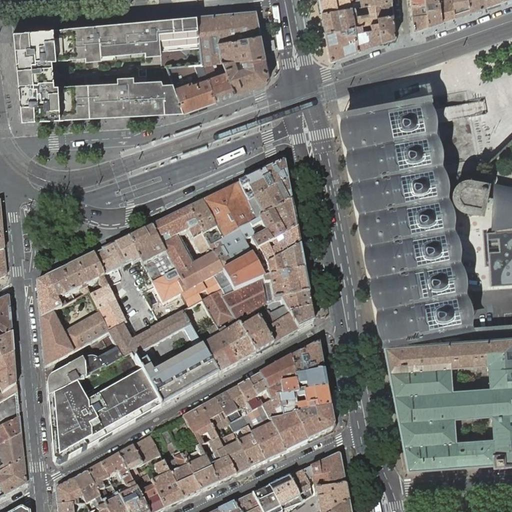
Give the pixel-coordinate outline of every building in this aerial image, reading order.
[(367,7),(374,5),(373,0),(320,0),(319,0),(321,14),(351,9),(367,7)] [(438,0),(424,0),(425,5),(427,15),(428,28),(442,23),(438,0)] [(438,0),(442,23),(455,19),(452,0),(438,0)] [(452,0),(455,19),(470,14),(467,0),(452,0)] [(467,0),(470,14),(486,8),(484,0),(467,0)] [(484,0),(486,8),(505,1),(505,0),(484,0)] [(377,19),(393,16),(391,2),(374,5),(377,19)] [(366,27),(378,25),(377,19),(374,5),(367,7),(351,9),(321,14),(325,34),(354,29),(366,27)] [(425,5),(411,7),(412,16),(413,31),(413,32),(414,32),(414,33),(415,32),(428,28),(427,15),(425,5)] [(256,12),(197,17),(200,50),(202,65),(221,64),(218,45),(261,37),(256,12)] [(378,25),(382,44),(394,40),(395,38),(393,16),(377,19),(378,25)] [(197,17),(182,19),(115,25),(65,29),(15,34),(14,34),(14,35),(13,35),(13,36),(15,53),(18,85),(22,123),(61,121),(183,114),(175,90),(173,85),(162,85),(161,82),(132,83),(133,85),(118,85),(118,84),(54,87),(55,94),(49,94),(46,63),(86,59),(86,55),(100,54),(100,57),(146,53),(145,50),(160,49),(161,53),(200,50),(197,17)] [(370,48),(382,44),(378,25),(366,27),(370,48)] [(358,52),(370,48),(366,27),(354,29),(358,52)] [(331,62),(358,52),(354,29),(325,34),(330,61),(330,62),(331,62)] [(265,60),(261,37),(218,45),(221,64),(223,63),(265,60)] [(269,81),(265,60),(223,63),(227,74),(235,96),(266,85),(269,81)] [(221,64),(202,65),(208,81),(216,103),(235,96),(227,74),(223,63),(221,64)] [(208,81),(202,65),(167,69),(173,85),(175,90),(183,114),(200,109),(216,103),(208,81)] [(382,144),(376,110),(346,116),(340,117),(382,341),(383,346),(477,329),(476,328),(453,204),(452,196),(446,164),(436,114),(434,100),(392,108),(398,141),(382,144)] [(511,119),(511,120),(497,115),(495,117),(497,134),(490,140),(486,136),(476,138),(477,139),(475,145),(477,161),(484,163),(511,138),(511,105),(509,104),(511,119)] [(398,141),(392,108),(376,110),(382,144),(398,141)] [(249,227),(291,204),(284,165),(282,165),(202,203),(216,230),(219,234),(223,242),(249,227)] [(457,186),(455,189),(453,191),(453,192),(452,194),(452,196),(452,199),(453,202),(454,205),(456,207),(458,209),(460,211),(464,212),(482,216),(488,185),(468,181),(465,182),(463,182),(460,183),(458,185),(457,186)] [(511,187),(496,183),(494,228),(511,226),(511,187)] [(202,203),(188,211),(202,235),(210,249),(220,243),(223,242),(219,234),(209,240),(206,235),(216,230),(202,203)] [(256,253),(296,231),(291,204),(249,227),(251,230),(260,226),(265,235),(251,243),(256,253)] [(189,309),(202,302),(222,291),(218,284),(227,279),(223,273),(214,256),(193,267),(176,238),(185,234),(189,232),(193,239),(202,235),(188,211),(152,228),(167,254),(176,271),(153,284),(163,305),(181,295),(189,309)] [(511,285),(511,226),(494,228),(494,233),(487,233),(491,287),(511,285)] [(152,228),(129,239),(140,261),(143,266),(153,284),(176,271),(167,254),(152,228)] [(304,271),(296,231),(256,253),(257,254),(233,267),(223,273),(227,279),(218,284),(222,291),(202,302),(216,326),(217,328),(229,322),(233,329),(227,332),(226,329),(220,332),(238,366),(256,356),(242,330),(238,324),(238,325),(222,298),(264,280),(304,271)] [(129,239),(94,256),(104,277),(113,272),(114,273),(131,264),(132,264),(132,265),(133,265),(140,261),(129,239)] [(220,243),(210,249),(214,256),(223,273),(233,267),(220,243)] [(76,265),(87,287),(98,282),(102,290),(108,287),(104,277),(94,256),(76,265)] [(76,265),(62,272),(73,295),(81,290),(84,296),(89,293),(87,287),(76,265)] [(309,296),(304,271),(264,280),(222,298),(238,325),(238,324),(242,322),(250,317),(255,315),(264,309),(274,302),(309,296)] [(59,303),(62,309),(67,306),(64,300),(63,299),(73,295),(62,272),(47,279),(57,300),(59,303)] [(36,285),(39,320),(53,313),(62,309),(59,303),(57,300),(47,279),(37,284),(36,285)] [(102,290),(90,296),(108,334),(123,326),(127,324),(115,301),(115,302),(110,292),(113,291),(111,286),(109,288),(108,287),(102,290)] [(312,310),(309,296),(274,302),(264,309),(277,324),(290,317),(312,310)] [(0,340),(12,334),(8,298),(7,298),(0,301),(0,340)] [(261,324),(273,346),(299,332),(290,317),(277,324),(264,309),(255,315),(261,324)] [(314,322),(312,310),(290,317),(299,332),(314,323),(314,322)] [(123,326),(108,334),(117,349),(123,360),(132,355),(134,359),(134,358),(191,327),(183,312),(151,330),(152,331),(132,342),(124,327),(123,326)] [(39,320),(44,368),(74,353),(84,347),(108,334),(98,314),(63,333),(53,313),(39,320)] [(242,322),(238,324),(242,330),(256,356),(273,346),(261,324),(255,315),(250,317),(254,323),(246,328),(242,322)] [(219,376),(238,366),(220,332),(217,328),(216,326),(208,330),(213,341),(203,347),(219,376)] [(0,361),(14,354),(12,334),(0,340),(0,361)] [(511,338),(384,348),(407,472),(494,466),(494,467),(511,465),(511,338)] [(317,344),(291,359),(294,378),(324,372),(318,345),(317,344)] [(139,366),(162,408),(219,376),(203,347),(153,374),(146,362),(139,366)] [(123,360),(117,349),(91,363),(92,365),(98,362),(103,363),(107,369),(123,360)] [(0,403),(17,393),(17,385),(14,354),(0,361),(0,403)] [(291,359),(259,377),(268,393),(266,394),(271,403),(279,399),(282,398),(279,386),(296,383),(294,378),(291,359)] [(78,369),(84,381),(91,378),(90,377),(99,372),(105,369),(105,370),(107,369),(103,363),(98,362),(92,365),(91,363),(78,369)] [(78,369),(46,386),(47,400),(80,385),(85,383),(84,381),(78,369)] [(324,372),(294,378),(296,383),(279,386),(282,398),(293,396),(294,396),(298,395),(304,394),(307,393),(327,390),(324,372)] [(89,402),(80,385),(47,400),(53,460),(61,465),(162,408),(142,373),(89,402)] [(259,377),(248,383),(257,399),(262,408),(269,404),(271,403),(266,394),(268,393),(259,377)] [(248,383),(238,389),(252,414),(262,408),(257,399),(248,383)] [(238,389),(226,395),(237,414),(245,410),(248,416),(252,414),(238,389)] [(283,419),(284,419),(295,417),(295,416),(298,415),(331,409),(327,390),(307,393),(304,394),(298,395),(294,396),(293,396),(282,398),(279,399),(280,406),(283,419)] [(226,395),(216,401),(226,420),(237,414),(226,395)] [(252,437),(266,463),(332,432),(334,427),(331,409),(298,415),(295,416),(295,417),(284,419),(283,419),(280,406),(279,399),(271,403),(269,404),(262,408),(252,414),(248,416),(241,420),(230,426),(229,427),(231,431),(234,435),(241,431),(247,428),(251,435),(252,437)] [(216,401),(200,410),(217,440),(218,442),(225,440),(233,435),(234,435),(231,431),(222,435),(220,432),(229,427),(230,426),(226,420),(216,401)] [(200,410),(183,419),(190,433),(194,440),(199,449),(200,449),(204,447),(200,440),(207,436),(211,443),(217,440),(200,410)] [(0,445),(21,434),(20,417),(0,428),(0,445)] [(183,419),(166,428),(173,440),(173,442),(188,434),(190,433),(183,419)] [(166,428),(159,433),(165,444),(173,440),(166,428)] [(237,444),(251,470),(266,463),(252,437),(251,435),(247,428),(241,431),(245,440),(237,444)] [(233,435),(237,444),(245,440),(241,431),(234,435),(233,435)] [(0,470),(1,471),(24,459),(21,434),(0,445),(0,449),(1,455),(2,457),(4,465),(0,466),(0,470)] [(227,460),(236,477),(251,470),(237,444),(233,435),(225,440),(218,442),(222,451),(227,460)] [(150,437),(133,447),(142,467),(156,459),(160,457),(150,437)] [(209,468),(218,486),(236,477),(227,460),(222,451),(218,442),(217,440),(211,443),(207,446),(213,457),(205,460),(209,468)] [(133,447),(118,455),(126,470),(128,474),(130,478),(133,484),(140,480),(147,476),(145,473),(139,476),(137,470),(142,467),(142,466),(133,447)] [(187,468),(200,494),(218,486),(209,468),(205,460),(204,459),(200,449),(199,449),(196,451),(201,461),(194,464),(191,465),(186,455),(181,457),(181,458),(187,468)] [(169,476),(183,502),(200,494),(187,468),(181,458),(181,457),(179,453),(176,455),(173,456),(175,461),(173,462),(167,465),(165,466),(169,476)] [(118,455),(101,465),(109,479),(115,476),(119,483),(122,481),(130,478),(128,474),(126,470),(118,455)] [(311,469),(302,473),(309,488),(309,490),(314,488),(315,492),(345,486),(339,457),(338,456),(311,469)] [(0,498),(26,483),(24,459),(1,471),(0,471),(0,498)] [(153,488),(164,511),(183,502),(169,476),(165,466),(164,464),(160,466),(154,468),(160,480),(151,485),(153,488)] [(101,465),(87,473),(97,494),(104,490),(105,490),(108,488),(105,483),(109,480),(109,479),(101,465)] [(82,499),(85,506),(95,500),(99,509),(104,507),(102,502),(100,498),(97,494),(87,473),(73,481),(82,499)] [(302,473),(289,479),(299,499),(301,504),(311,499),(310,495),(315,492),(314,488),(309,490),(309,488),(302,473)] [(138,495),(146,511),(162,511),(164,511),(153,488),(151,485),(147,476),(140,480),(143,487),(136,491),(138,495)] [(119,500),(125,511),(146,511),(138,495),(136,491),(133,484),(130,478),(122,481),(129,494),(128,494),(122,498),(119,499),(119,500)] [(289,479),(269,488),(280,510),(281,511),(282,511),(301,504),(299,499),(289,479)] [(56,490),(57,507),(72,506),(75,506),(78,506),(85,506),(82,499),(73,481),(56,490)] [(311,499),(301,504),(301,505),(292,511),(336,511),(349,504),(345,486),(315,492),(310,495),(311,499)] [(280,510),(269,488),(252,496),(259,511),(279,511),(281,511),(280,510)] [(104,507),(106,511),(125,511),(119,500),(119,499),(117,495),(115,492),(112,494),(114,496),(109,499),(104,490),(97,494),(100,498),(102,502),(104,507)] [(259,511),(252,496),(234,505),(238,511),(259,511)]
